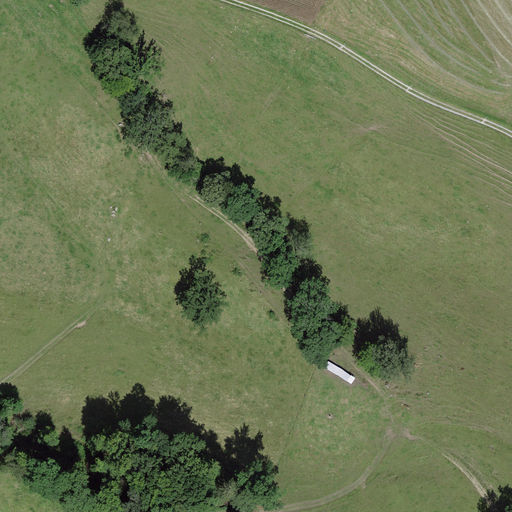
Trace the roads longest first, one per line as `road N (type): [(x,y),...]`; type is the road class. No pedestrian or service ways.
road 1 (track): [(495,511),(455,460),(345,356),(236,227),(152,151)]
road 2 (track): [(226,0),(308,28),(411,90),(511,133)]
road 3 (track): [(248,511),(318,502),(360,482),(390,434),(389,398)]
road 4 (track): [(0,384),(102,301)]
